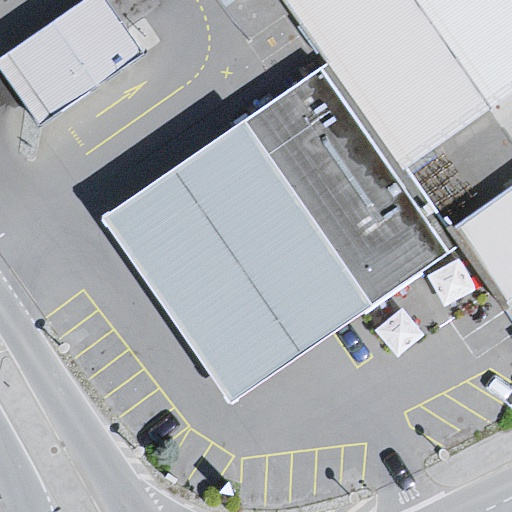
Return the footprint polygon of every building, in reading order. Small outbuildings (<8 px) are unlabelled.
[(104,0),(84,0),(0,56),(0,61),(41,123),(142,56),(104,0)] [(511,0),(285,0),(403,167),(511,90),(511,0)] [(324,73),(248,126),(372,304),(449,251),(324,73)] [(248,126),(107,223),(232,402),(372,304),(248,126)] [(511,178),(454,219),(511,301),(511,299),(511,178)]
